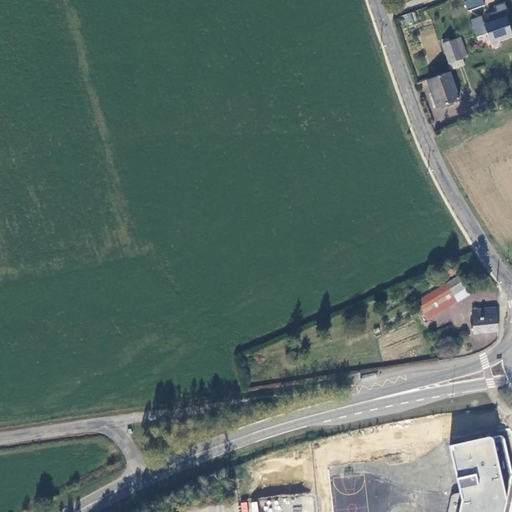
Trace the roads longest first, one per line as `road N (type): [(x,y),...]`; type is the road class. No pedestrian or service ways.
road 1 (tertiary): [(506,278),(425,143),(376,0)]
road 2 (secondary): [(143,476),(269,427),(417,388)]
road 3 (residential): [(0,440),(118,423),(143,476)]
